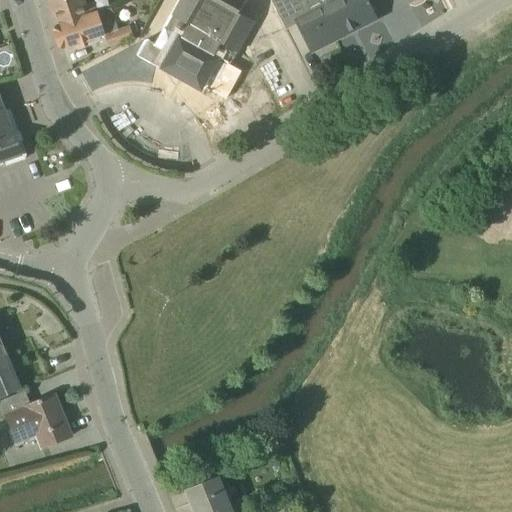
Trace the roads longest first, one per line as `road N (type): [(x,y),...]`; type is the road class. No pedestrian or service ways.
road 1 (unclassified): [(115,180),(199,187),(242,152),(509,0)]
road 2 (secondary): [(153,511),(119,435),(81,305),(61,275)]
road 3 (secondary): [(115,180),(63,109),(20,0)]
